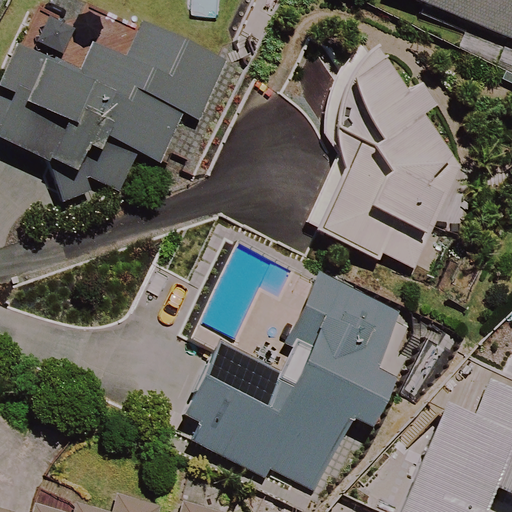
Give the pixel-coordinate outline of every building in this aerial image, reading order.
[(511,0),(390,0),(511,45),(511,0)] [(0,81),(0,148),(41,168),(56,208),(92,193),(105,200),(128,154),(152,165),(176,116),(190,123),(217,69),(136,29),(117,67),(94,55),(79,84),(14,53),(0,81)] [(373,258),(411,274),(454,175),(378,60),(324,95),(356,143),(312,245),(368,269),(373,258)] [(391,318),(305,279),(279,338),(299,347),(281,386),(202,351),(164,437),(254,477),(257,471),(305,493),(336,423),(361,434),(382,387),(364,379),(391,318)] [(98,511),(67,505),(65,511),(31,511),(16,508),(15,511),(196,511),(106,491),(100,511),(98,511)]
